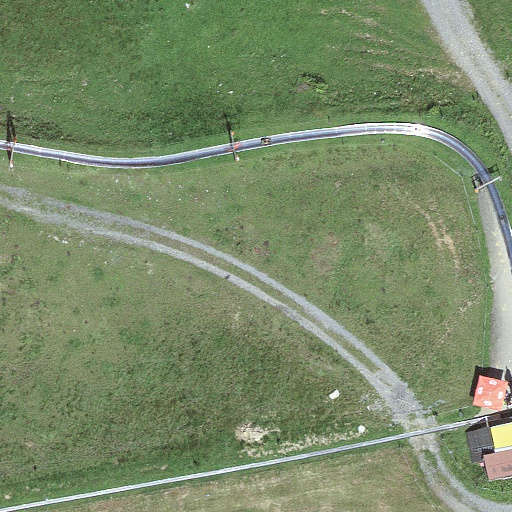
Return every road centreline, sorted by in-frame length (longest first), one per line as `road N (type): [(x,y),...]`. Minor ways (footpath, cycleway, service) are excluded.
road 1 (track): [(0,196),(162,239),(234,268),(292,304),(389,384),(455,495),(478,511)]
road 2 (track): [(441,0),(511,119)]
